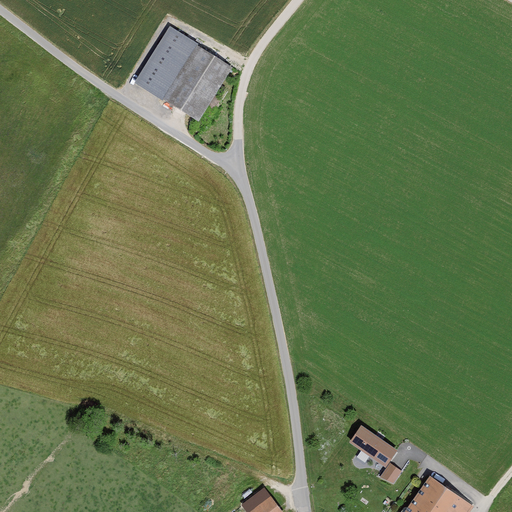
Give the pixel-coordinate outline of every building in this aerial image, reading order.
[(141,78),(169,97),(200,45),(173,26),(141,78)] [(236,66),(200,45),(169,97),(205,118),(236,66)] [(361,424),(350,441),(386,465),(398,449),(361,424)] [(402,471),(390,462),(380,476),(394,483),(402,471)] [(468,511),(475,503),(434,474),(406,511),(468,511)] [(248,511),(283,511),(265,488),(243,505),(248,511)]
